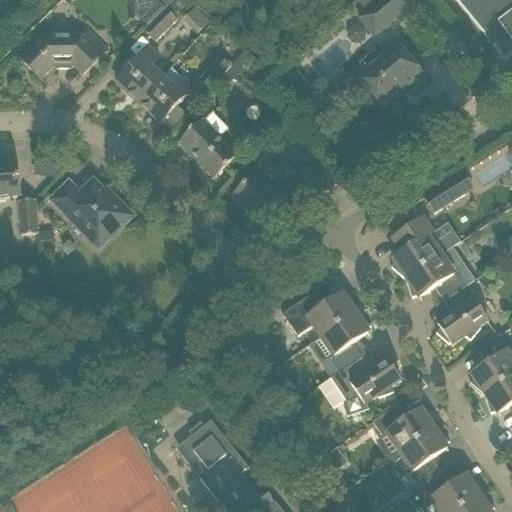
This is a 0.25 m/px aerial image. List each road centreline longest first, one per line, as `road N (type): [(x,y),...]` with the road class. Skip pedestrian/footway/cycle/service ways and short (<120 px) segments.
road 1 (residential): [(0,124),(52,124),(108,137),(235,258),(267,256),(339,227)]
road 2 (residential): [(511,496),(339,227)]
road 3 (residential): [(339,227),(511,114)]
